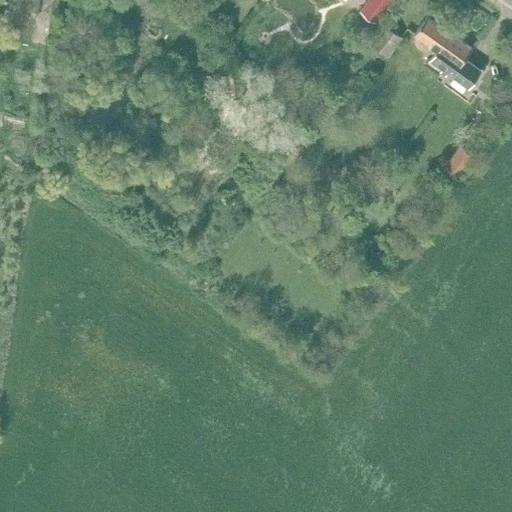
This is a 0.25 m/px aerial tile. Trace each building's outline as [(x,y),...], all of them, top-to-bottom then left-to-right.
[(38,11),(39,0),(10,0),(10,8),(38,11)] [(366,0),(360,9),(374,19),(388,0),(366,0)] [(436,49),(449,31),(428,15),(414,33),(436,49)] [(385,24),(372,43),(389,54),(401,35),(385,24)] [(471,47),(449,31),(436,49),(430,58),(468,85),(480,68),(464,56),(471,47)] [(460,143),(446,162),(460,172),(474,152),(460,143)]
